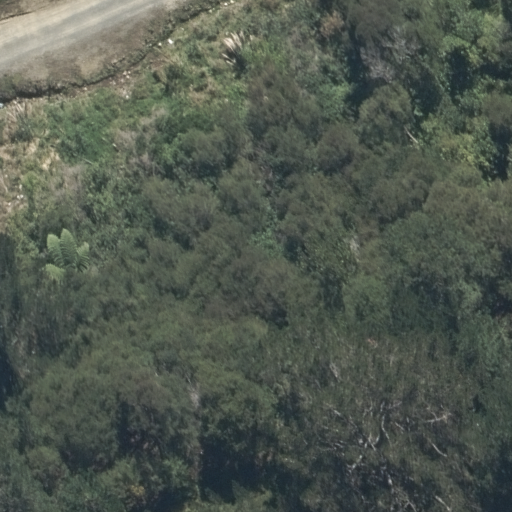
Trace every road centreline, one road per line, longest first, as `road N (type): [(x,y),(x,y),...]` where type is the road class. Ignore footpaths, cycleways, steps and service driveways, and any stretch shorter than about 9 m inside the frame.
road 1 (track): [(511,337),(181,511)]
road 2 (track): [(116,0),(0,54)]
